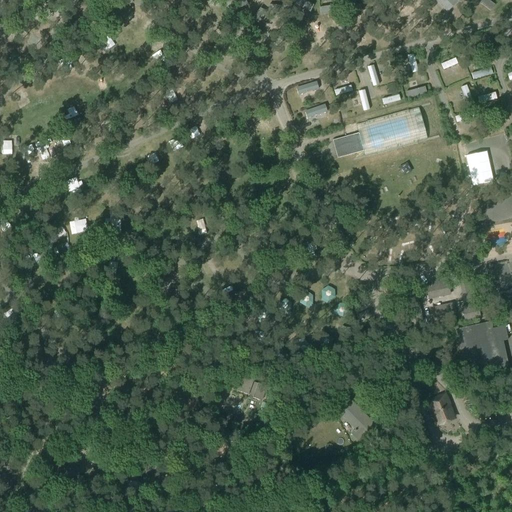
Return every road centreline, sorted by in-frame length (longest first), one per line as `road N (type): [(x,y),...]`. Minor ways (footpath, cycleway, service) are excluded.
road 1 (track): [(437,447),(250,511)]
road 2 (unknown): [(0,84),(80,41),(90,0)]
road 3 (unknown): [(172,0),(183,4),(216,56),(261,72)]
